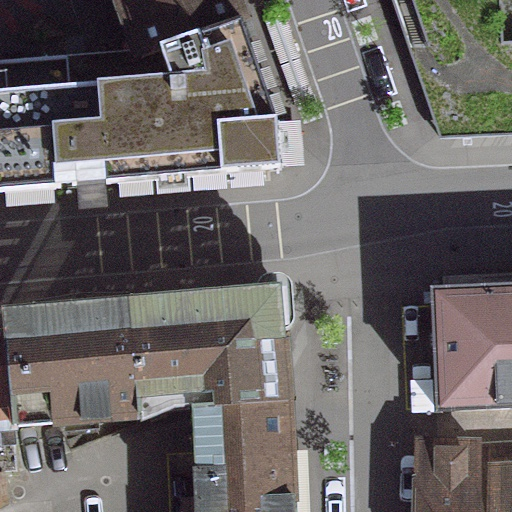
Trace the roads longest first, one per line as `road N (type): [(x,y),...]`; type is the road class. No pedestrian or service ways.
road 1 (residential): [(0,262),(378,225)]
road 2 (residential): [(367,511),(364,336),(378,225)]
road 3 (residential): [(310,0),(378,225)]
road 4 (residential): [(378,225),(511,209)]
